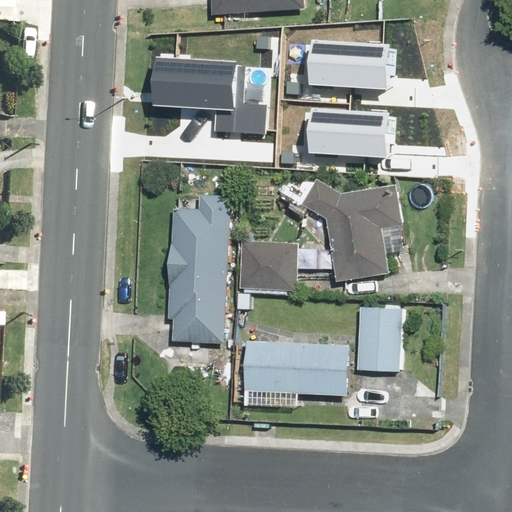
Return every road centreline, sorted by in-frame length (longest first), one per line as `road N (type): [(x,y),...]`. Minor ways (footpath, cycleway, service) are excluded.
road 1 (secondary): [(61,469),(85,0)]
road 2 (residential): [(61,469),(491,495)]
road 3 (residential): [(491,495),(511,248)]
road 4 (residential): [(511,125),(484,51),(485,0)]
